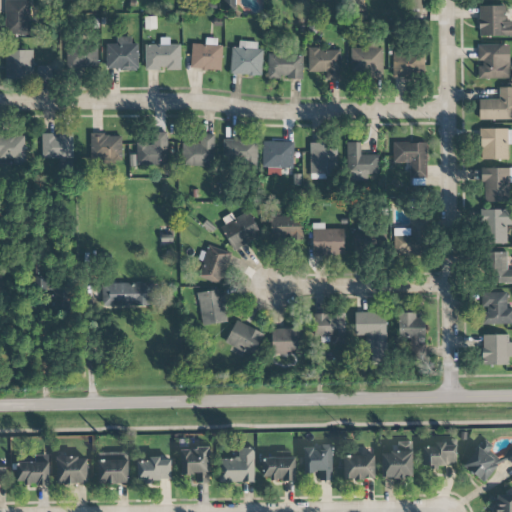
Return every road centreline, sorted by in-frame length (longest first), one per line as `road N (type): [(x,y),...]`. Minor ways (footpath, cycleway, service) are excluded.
road 1 (tertiary): [(0,405),(511,395)]
road 2 (residential): [(452,112),(0,101)]
road 3 (residential): [(456,396),(450,0)]
road 4 (residential): [(450,511),(140,511)]
road 5 (residential): [(455,285),(273,289)]
